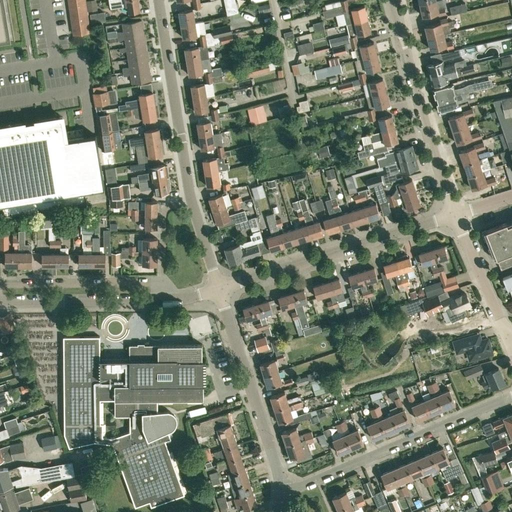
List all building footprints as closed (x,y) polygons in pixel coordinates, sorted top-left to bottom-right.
[(68,0),(72,23),(87,21),(84,0),(68,0)] [(91,0),(86,1),(87,12),(97,10),(95,0),(91,0)] [(140,10),(138,0),(123,0),(110,2),(111,9),(128,6),(129,12),(140,10)] [(238,12),(234,0),(223,0),(227,15),(238,12)] [(303,5),(301,0),(287,0),(290,9),(303,5)] [(438,9),(436,1),(420,5),(423,16),(438,13),(439,15),(446,14),(444,8),(438,9)] [(343,11),(342,6),(323,11),(324,18),(344,13),(345,18),(346,24),(367,19),(364,6),(349,9),(349,10),(343,11)] [(181,25),(195,23),(193,9),(179,11),(181,25)] [(104,12),(90,14),(92,23),(106,21),(104,12)] [(452,21),(448,22),(447,18),(440,20),(441,22),(425,26),(428,38),(444,34),(446,34),(450,32),(449,27),(454,26),(452,21)] [(346,24),(350,37),(356,36),(358,35),(371,32),(367,19),(346,24)] [(114,37),(117,36),(144,32),(142,20),(122,23),(123,31),(117,32),(116,30),(114,31),(113,29),(107,30),(108,37),(114,36),(114,37)] [(72,23),(74,35),(89,33),(87,21),(72,23)] [(205,33),(203,21),(195,23),(181,25),(183,38),(196,36),(199,36),(199,41),(206,40),(212,39),(220,36),(232,34),(229,24),(212,28),(213,32),(205,33)] [(315,32),(324,29),(322,21),(313,23),(315,32)] [(144,32),(117,36),(118,41),(125,39),(126,47),(146,44),(144,32)] [(232,34),(220,36),(222,43),(233,40),(232,34)] [(446,34),(444,34),(428,38),(431,50),(446,46),(447,49),(454,47),(452,41),(446,42),(444,34),(446,34)] [(309,35),(297,38),(299,44),(310,41),(309,35)] [(340,37),(342,44),(350,42),(348,35),(340,37)] [(200,60),(210,58),(209,58),(207,45),(213,44),(212,39),(206,40),(199,41),(200,46),(198,46),(185,49),(187,62),(200,60)] [(357,60),(363,58),(377,55),(373,42),(359,46),(354,47),(357,60)] [(345,45),(332,48),(334,55),(346,52),(346,49),(352,47),(351,43),(344,44),(345,45)] [(146,44),(126,47),(119,48),(120,52),(126,51),(128,59),(147,56),(146,44)] [(312,45),(298,49),(300,54),(314,51),(312,45)] [(460,54),(459,49),(454,50),(454,51),(443,53),(445,60),(461,55),(461,54),(460,54)] [(377,55),(363,58),(367,72),(380,68),(377,55)] [(147,56),(128,59),(129,67),(122,68),(123,72),(149,68),(147,56)] [(211,71),(205,73),(205,78),(212,77),(212,76),(222,74),(221,66),(211,68),(210,58),(200,60),(187,62),(189,75),(202,73),(202,72),(211,71)] [(294,75),(308,71),(305,61),(292,65),(294,75)] [(428,67),(427,67),(428,71),(429,71),(430,75),(456,68),(454,63),(444,66),(443,61),(432,63),(432,64),(427,65),(428,67)] [(342,72),(340,64),(326,67),(328,75),(342,72)] [(456,68),(430,75),(431,79),(430,79),(431,83),(432,83),(433,85),(448,81),(447,76),(457,73),(457,75),(462,73),(463,74),(475,70),(474,68),(473,64),(466,66),(456,68)] [(246,77),(270,71),(268,65),(245,71),(246,77)] [(149,68),(123,72),(123,76),(130,75),(131,83),(151,80),(149,68)] [(456,87),(474,83),(473,77),(454,82),(456,87)] [(255,85),(258,97),(283,91),(280,79),(255,85)] [(369,82),(372,95),(386,92),(382,79),(369,82)] [(340,92),(354,88),(353,86),(352,81),(338,84),(340,92)] [(447,86),(433,90),(435,100),(461,93),(466,92),(468,92),(473,91),(487,87),(485,81),(468,84),(462,87),(454,90),(453,85),(448,87),(447,86)] [(193,99),(206,97),(204,83),(191,86),(193,99)] [(107,91),(94,93),(93,93),(95,106),(114,103),(112,90),(107,91)] [(468,92),(466,92),(468,100),(470,99),(475,98),(473,91),(468,92)] [(119,110),(128,109),(141,107),(157,105),(155,93),(153,93),(153,92),(139,94),(140,98),(125,101),(125,104),(118,105),(119,110)] [(372,95),(376,108),(389,105),(386,92),(372,95)] [(461,93),(435,100),(438,111),(453,107),(457,106),(456,104),(457,103),(457,102),(457,100),(462,99),(461,93)] [(511,95),(493,100),(498,116),(504,133),(507,141),(511,139),(511,117),(511,115),(511,95)] [(206,97),(193,99),(195,112),(208,110),(206,97)] [(297,102),(299,111),(310,109),(308,99),(297,102)] [(250,118),(252,124),(262,121),(261,116),(265,115),(262,104),(252,107),(254,117),(250,118)] [(157,105),(141,107),(128,109),(129,115),(135,114),(135,117),(143,119),(143,120),(157,118),(157,116),(159,116),(157,105)] [(453,131),(468,126),(465,117),(474,114),(472,109),(462,112),(463,113),(448,118),(453,131)] [(99,133),(112,131),(110,113),(97,115),(99,133)] [(381,131),(395,128),(391,115),(378,118),(381,131)] [(0,205),(2,205),(3,216),(86,202),(84,191),(104,188),(96,135),(66,140),(62,117),(0,126),(0,205)] [(218,133),(212,134),(210,121),(197,123),(199,136),(212,134),(218,133)] [(468,126),(453,131),(457,144),(471,139),(472,140),(481,137),(480,132),(471,135),(468,126)] [(145,130),(146,136),(132,138),(133,146),(141,145),(147,144),(161,141),(160,136),(162,136),(161,129),(159,129),(159,128),(145,130)] [(373,147),(357,152),(359,158),(378,153),(384,151),(383,146),(385,145),(398,141),(395,128),(381,131),(369,135),(371,142),(372,142),(373,147)] [(100,134),(102,151),(108,150),(115,149),(113,132),(100,134)] [(212,134),(199,136),(201,150),(214,147),(213,139),(220,137),(219,133),(218,133),(212,134)] [(147,144),(149,157),(163,155),(161,141),(147,144)] [(474,147),(460,151),(464,164),(479,159),(476,150),(485,147),(483,142),(473,145),(474,147)] [(385,154),(386,156),(377,159),(380,167),(385,165),(385,166),(407,159),(415,157),(412,145),(395,150),(395,151),(385,154)] [(510,153),(511,153),(510,150),(500,153),(503,160),(511,157),(510,153)] [(387,173),(381,175),(366,179),(369,188),(374,186),(379,185),(383,183),(390,182),(397,180),(395,173),(400,171),(401,172),(418,167),(415,157),(407,159),(385,166),(387,173)] [(487,157),(479,159),(464,164),(464,165),(465,165),(468,176),(483,171),(488,169),(491,168),(487,157)] [(203,160),(205,173),(218,171),(229,169),(228,163),(217,164),(216,158),(203,160)] [(152,172),(149,173),(144,173),(144,175),(138,176),(139,182),(167,177),(166,172),(168,172),(167,166),(165,166),(165,164),(151,166),(152,172)] [(333,167),(325,169),(328,179),(336,177),(333,167)] [(220,184),(218,171),(205,173),(207,187),(220,184)] [(483,171),(468,176),(472,189),(486,185),(486,186),(496,183),(495,177),(486,180),(483,171)] [(307,179),(305,173),(294,176),(296,182),(307,179)] [(116,174),(106,175),(108,186),(118,184),(116,174)] [(167,183),(167,177),(139,182),(140,190),(154,188),(155,193),(169,191),(168,189),(171,189),(170,183),(167,183)] [(403,196),(403,197),(416,192),(412,179),(395,184),(396,188),(394,193),(394,194),(387,196),(386,190),(381,192),(379,185),(374,186),(376,193),(380,205),(388,202),(389,201),(396,199),(396,198),(403,196)] [(109,198),(124,198),(122,184),(118,184),(108,186),(109,198)] [(251,187),(254,199),(265,195),(262,184),(251,187)] [(342,214),(340,207),(339,207),(335,196),(334,197),(331,186),(327,188),(331,198),(332,202),(334,209),(336,216),(340,229),(353,225),(349,211),(342,214)] [(366,189),(358,191),(361,201),(366,199),(366,198),(368,197),(366,189)] [(403,197),(405,202),(402,203),(405,212),(413,209),(412,207),(420,205),(416,192),(403,197)] [(222,194),(209,198),(213,211),(226,206),(222,194)] [(124,198),(111,199),(111,206),(124,206),(124,198)] [(304,198),(299,200),(298,200),(304,218),(306,225),(310,238),(323,234),(319,221),(313,223),(311,215),(310,216),(308,210),(307,210),(304,198)] [(334,209),(332,202),(331,198),(325,200),(330,218),(323,220),(327,233),(340,229),(336,216),(334,209)] [(321,199),(315,201),(318,210),(324,209),(321,199)] [(304,218),(298,200),(292,202),(295,210),(296,210),(299,220),(304,218)] [(146,201),(145,215),(157,214),(157,201),(146,201)] [(391,213),(388,202),(380,205),(383,215),(391,213)] [(362,207),(366,221),(380,217),(376,203),(362,207)] [(236,223),(247,220),(244,210),(229,215),(226,206),(213,211),(214,216),(212,216),(214,223),(216,222),(217,224),(217,223),(219,229),(235,223),(236,223)] [(366,221),(362,207),(349,211),(353,225),(366,221)] [(283,246),(273,213),(266,215),(272,235),(266,237),(270,250),(283,246)] [(280,218),(275,220),(273,213),(283,246),(297,242),(293,229),(283,232),(281,225),(282,224),(280,218)] [(145,228),(147,228),(157,228),(157,214),(145,215),(145,228)] [(236,223),(235,223),(238,231),(251,227),(253,226),(251,218),(247,220),(236,223)] [(508,226),(506,222),(485,230),(488,236),(485,237),(489,246),(491,245),(493,250),(491,251),(494,259),(496,258),(500,268),(511,263),(511,222),(510,223),(511,225),(508,226)] [(310,238),(306,225),(293,229),(297,242),(310,238)] [(99,237),(93,237),(92,237),(92,239),(92,247),(92,254),(92,265),(106,265),(106,255),(111,255),(110,244),(109,230),(103,230),(104,254),(99,254),(99,237)] [(229,263),(230,263),(232,265),(237,263),(237,261),(244,259),(244,258),(259,254),(260,253),(258,244),(263,242),(262,239),(260,232),(253,234),(252,234),(250,235),(252,240),(253,245),(246,248),(244,242),(239,244),(237,244),(235,245),(225,248),(227,256),(226,257),(227,262),(229,262),(229,263)] [(0,238),(0,248),(9,248),(9,238),(0,238)] [(143,238),(143,251),(157,251),(157,238),(143,238)] [(431,250),(435,261),(448,257),(444,246),(431,250)] [(435,261),(431,250),(419,254),(422,265),(429,263),(434,276),(439,275),(435,261)] [(157,251),(143,251),(143,265),(148,265),(153,265),(157,265),(157,251)] [(19,266),(19,252),(5,252),(5,266),(19,266)] [(19,252),(19,266),(32,266),(32,252),(19,252)] [(111,253),(111,266),(121,266),(120,253),(111,253)] [(55,265),(55,254),(42,254),(42,265),(55,265)] [(69,254),(55,254),(55,265),(69,266),(69,254)] [(79,265),(92,265),(92,254),(84,254),(79,254),(79,265)] [(403,259),(396,261),(400,272),(404,285),(407,284),(409,284),(407,278),(409,277),(407,270),(411,268),(413,268),(412,268),(409,257),(408,257),(407,254),(402,256),(403,259)] [(387,276),(382,277),(384,282),(389,280),(388,275),(394,274),(400,292),(406,290),(404,285),(400,272),(396,261),(384,264),(385,270),(387,276)] [(374,268),(361,271),(364,283),(377,279),(374,268)] [(364,283),(361,271),(348,275),(352,287),(360,284),(364,298),(369,296),(367,289),(364,283)] [(511,273),(509,275),(509,274),(508,274),(508,275),(502,277),(507,290),(509,289),(511,296),(511,273)] [(326,282),(329,294),(342,290),(339,279),(326,282)] [(456,279),(442,283),(444,290),(459,286),(456,279)] [(427,297),(444,292),(441,281),(424,286),(427,297)] [(329,294),(326,282),(313,286),(316,297),(329,294)] [(423,287),(416,290),(418,296),(425,294),(423,287)] [(294,305),(296,311),(298,318),(304,316),(300,303),(307,301),(304,289),(291,293),(294,305)] [(437,296),(434,297),(440,309),(443,308),(444,309),(446,308),(452,321),(465,315),(462,308),(470,304),(465,292),(457,296),(456,294),(450,297),(440,302),(437,296)] [(294,305),(291,293),(278,297),(282,308),(294,305)] [(421,298),(397,307),(401,317),(425,308),(428,314),(440,309),(434,297),(422,302),(421,298)] [(259,315),(261,322),(263,328),(264,328),(268,327),(264,314),(272,311),(270,304),(269,300),(268,300),(256,304),(259,315)] [(259,315),(256,304),(243,308),(246,319),(259,315)] [(0,324),(3,333),(15,329),(10,314),(0,317),(0,324)] [(314,333),(312,327),(304,329),(306,336),(314,333)] [(481,340),(479,333),(453,341),(456,353),(467,350),(470,359),(479,357),(480,358),(485,356),(485,355),(492,353),(487,338),(481,340)] [(205,383),(205,368),(205,360),(206,360),(206,359),(202,360),(202,344),(201,344),(159,344),(158,344),(158,345),(144,345),(144,347),(138,347),(138,345),(130,345),(130,344),(129,344),(130,358),(100,358),(100,335),(84,335),(84,338),(79,338),(79,335),(64,336),(64,434),(69,448),(94,442),(112,444),(135,507),(150,501),(149,499),(152,498),(155,498),(157,499),(160,499),(163,499),(168,497),(169,500),(184,494),(169,450),(167,451),(163,441),(171,438),(168,431),(172,430),(174,428),(176,425),(177,422),(176,419),(176,416),(174,414),(171,412),(169,411),(158,411),(157,398),(176,398),(176,400),(181,400),(181,398),(203,398),(203,384),(206,384),(206,383),(205,383)] [(281,348),(277,339),(271,341),(274,350),(281,348)] [(269,347),(267,340),(255,344),(258,351),(269,347)] [(12,345),(14,352),(21,350),(19,343),(12,345)] [(430,347),(431,353),(438,351),(437,345),(430,347)] [(26,363),(22,351),(13,354),(15,357),(16,357),(19,365),(26,363)] [(260,364),(264,375),(278,371),(276,364),(275,359),(260,364)] [(26,363),(12,368),(15,377),(29,372),(26,363)] [(480,364),(464,371),(467,379),(484,372),(480,364)] [(491,385),(493,387),(505,382),(498,368),(486,373),(482,375),(485,381),(482,382),(484,388),(491,385)] [(280,377),(278,371),(264,375),(268,387),(282,383),(280,377)] [(307,376),(295,379),(297,386),(309,383),(307,376)] [(332,391),(334,390),(330,376),(318,379),(320,384),(318,384),(320,393),(331,389),(332,391)] [(441,393),(436,381),(432,383),(437,395),(442,409),(455,404),(449,390),(441,393)] [(31,382),(20,386),(22,393),(34,389),(31,382)] [(437,395),(432,383),(427,385),(430,392),(429,393),(431,397),(424,400),(430,414),(442,409),(437,395)] [(397,406),(396,407),(398,411),(392,414),(398,428),(410,423),(404,409),(399,397),(396,389),(388,393),(391,400),(394,399),(397,406)] [(287,400),(285,392),(270,396),(275,409),(289,405),(301,401),(300,396),(287,400)] [(412,392),(406,394),(410,401),(415,399),(412,392)] [(430,414),(424,400),(412,406),(418,420),(430,414)] [(289,405),(275,409),(279,422),(298,416),(300,421),(317,415),(316,410),(310,412),(310,411),(298,415),(295,408),(303,405),(301,401),(289,405)] [(392,414),(384,418),(379,406),(374,408),(385,434),(398,428),(392,414)] [(369,410),(375,422),(367,425),(373,439),(385,434),(374,408),(369,410)] [(15,417),(16,417),(4,422),(6,429),(18,425),(17,422),(30,417),(29,412),(15,417)] [(224,448),(238,444),(227,412),(193,423),(197,435),(217,429),(219,436),(220,436),(224,448)] [(508,429),(511,427),(511,412),(503,417),(492,422),(495,428),(506,424),(508,429)] [(340,423),(343,430),(345,435),(351,448),(363,443),(357,429),(350,432),(345,420),(340,422),(340,423)] [(486,436),(494,432),(490,422),(482,426),(486,436)] [(338,431),(331,434),(328,428),(323,431),(328,443),(333,441),(339,454),(351,448),(345,435),(343,430),(340,423),(336,424),(335,425),(338,431)] [(20,431),(18,425),(6,429),(8,435),(20,431)] [(511,427),(508,429),(510,434),(492,441),(496,453),(509,448),(507,443),(511,440),(511,427)] [(302,440),(301,435),(299,436),(296,428),(282,432),(286,445),(300,441),(302,440)] [(54,435),(42,438),(44,450),(57,447),(54,435)] [(302,440),(300,441),(286,445),(290,458),(305,454),(302,445),(304,445),(302,440)] [(0,460),(3,459),(4,462),(13,458),(14,459),(26,457),(23,442),(10,444),(0,447),(0,460)] [(238,444),(224,448),(214,452),(215,456),(217,457),(220,456),(222,457),(226,455),(228,460),(242,456),(238,444)] [(201,450),(203,456),(207,455),(207,454),(210,452),(209,448),(201,450)] [(450,460),(449,461),(443,448),(431,453),(436,467),(444,463),(446,467),(442,469),(446,480),(463,472),(459,463),(453,465),(450,460)] [(495,451),(479,455),(472,457),(480,477),(481,477),(487,474),(484,465),(497,461),(495,451)] [(207,455),(203,456),(205,460),(212,458),(210,453),(210,452),(207,454),(207,455)] [(436,467),(431,453),(418,458),(426,477),(431,475),(432,475),(430,469),(436,467)] [(242,456),(228,460),(216,464),(218,470),(230,467),(232,472),(245,468),(242,456)] [(426,477),(418,458),(406,463),(412,477),(420,474),(422,479),(426,477)] [(0,488),(13,484),(13,483),(15,482),(17,486),(75,475),(72,461),(42,467),(22,465),(22,464),(16,466),(15,465),(13,466),(12,468),(8,469),(8,468),(0,467),(0,488)] [(412,477),(406,463),(393,469),(402,488),(406,486),(404,481),(412,477)] [(245,468),(232,472),(227,474),(229,479),(234,478),(236,484),(249,480),(245,468)] [(402,488),(393,469),(381,474),(386,487),(382,488),(385,495),(397,489),(402,488)] [(214,477),(218,476),(216,472),(209,474),(211,480),(215,479),(214,477)] [(487,474),(481,477),(487,494),(495,491),(501,488),(505,487),(504,484),(497,486),(492,472),(487,474)] [(68,489),(84,486),(81,474),(66,477),(68,489)] [(215,479),(211,480),(212,485),(220,482),(218,476),(214,477),(215,479)] [(249,480),(236,484),(231,486),(234,498),(253,491),(249,480)] [(370,480),(363,483),(368,497),(375,494),(370,480)] [(478,485),(471,488),(478,503),(484,500),(478,485)] [(86,499),(84,486),(68,489),(71,502),(86,499)] [(32,499),(30,490),(31,490),(30,487),(19,491),(15,493),(13,489),(0,493),(0,503),(2,511),(7,511),(20,508),(19,504),(18,502),(22,500),(23,502),(32,499)] [(253,491),(234,498),(238,510),(257,504),(253,491)] [(354,496),(349,499),(346,491),(332,497),(338,510),(351,504),(356,502),(354,497),(354,496)] [(354,497),(356,502),(364,499),(362,494),(354,497)] [(222,501),(225,500),(224,495),(217,498),(218,503),(222,502),(222,501)] [(375,500),(377,505),(378,507),(386,503),(384,497),(375,500)] [(402,511),(396,497),(387,501),(392,511),(402,511)] [(96,511),(92,498),(80,502),(83,511),(96,511)] [(366,504),(364,499),(356,502),(358,507),(366,504)] [(489,499),(485,501),(488,509),(493,507),(489,499)] [(227,506),(225,500),(222,501),(222,502),(218,503),(221,511),(227,511),(226,506),(227,506)] [(483,511),(488,509),(485,501),(484,502),(480,504),(483,511)] [(356,502),(351,504),(338,510),(338,511),(354,511),(354,510),(359,508),(358,507),(356,502)]
